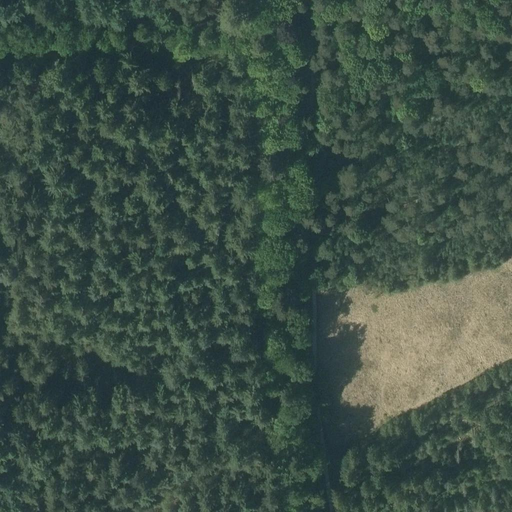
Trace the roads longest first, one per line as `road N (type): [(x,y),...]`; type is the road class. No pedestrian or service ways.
road 1 (track): [(314,511),(298,418),(273,0)]
road 2 (track): [(0,15),(251,16)]
